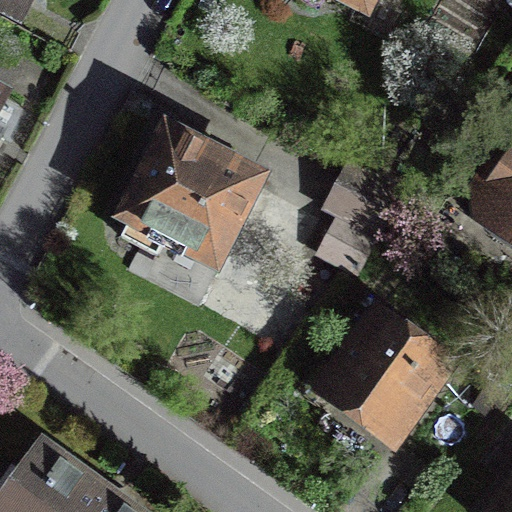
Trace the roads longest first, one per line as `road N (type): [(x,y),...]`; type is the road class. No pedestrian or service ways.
road 1 (residential): [(0,335),(262,511)]
road 2 (residential): [(141,0),(0,264)]
